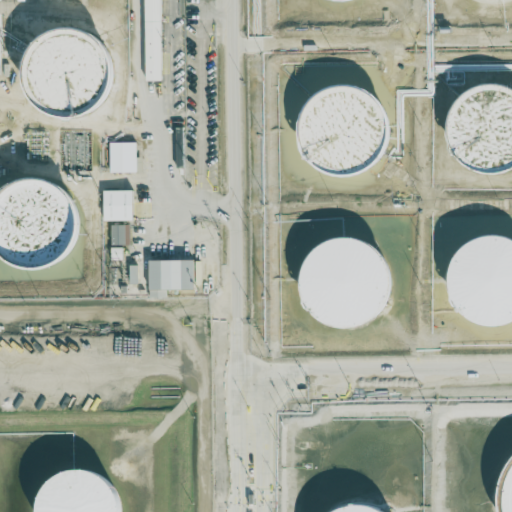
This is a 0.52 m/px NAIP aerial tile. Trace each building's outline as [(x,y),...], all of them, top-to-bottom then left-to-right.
[(145,0),(146,81),(162,81),(161,0),(145,0)] [(31,103),(42,112),(54,118),(68,119),(82,116),(94,109),(103,98),(108,85),(109,71),(105,58),(97,46),(86,38),(72,33),(57,33),(43,39),(32,49),(24,62),(22,77),(25,90),(31,103)] [(457,165),(470,174),(485,178),(500,177),(511,171),(511,94),(510,93),(497,89),(483,88),(469,92),(458,100),(449,111),(444,124),(444,138),(448,153),(457,165)] [(309,168),(321,177),(336,181),(352,179),(366,173),(377,162),(383,148),(385,133),(382,118),(373,105),(361,96),(348,91),(334,91),(321,95),(309,103),(301,114),(296,127),(295,141),(300,156),(309,168)] [(109,143),(110,173),(136,172),(136,142),(109,143)] [(0,256),(5,262),(18,270),(33,272),(48,269),(61,261),(70,249),(75,235),(74,219),(68,206),(58,194),(45,187),(32,185),(20,187),(8,192),(0,199),(0,256)] [(103,191),(104,221),(133,221),(133,191),(103,191)] [(457,317),(470,326),(485,330),(500,329),(511,323),(511,246),(510,245),(497,241),(483,240),(469,244),(458,252),(449,263),(444,276),(444,290),(448,305),(457,317)] [(312,320),(325,329),(340,333),(355,332),(369,325),(380,315),(387,301),(389,286),(385,271),(377,258),(365,248),(351,244),(337,243),(324,247),(313,255),(304,266),(299,279),(299,293),(303,308),(312,320)] [(111,260),(122,260),(122,247),(111,247),(111,260)] [(149,261),(149,298),(166,297),(166,290),(195,290),(194,260),(149,261)] [(130,284),(138,284),(137,265),(129,265),(130,284)] [(511,511),(511,465),(509,469),(501,487),(499,506),(499,511),(511,511)] [(119,511),(117,501),(110,489),(100,481),(89,476),(77,475),(65,478),(55,484),(47,493),(42,505),(40,511),(119,511)]
